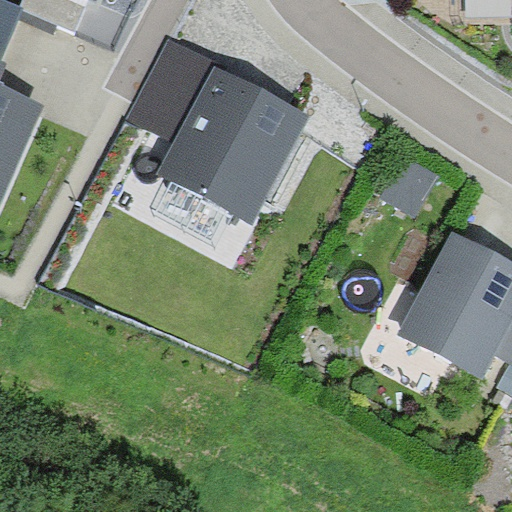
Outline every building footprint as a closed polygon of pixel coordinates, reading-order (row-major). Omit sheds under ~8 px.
[(130,123),(184,153),(226,77),(172,47),(130,123)] [(166,186),(255,235),(315,126),(226,77),(184,153),(166,186)] [(0,156),(27,95),(0,83),(0,156)] [(511,285),(511,273),(431,232),(381,330),(466,374),(478,352),(511,285)] [(511,285),(478,352),(510,368),(511,363),(511,285)]
